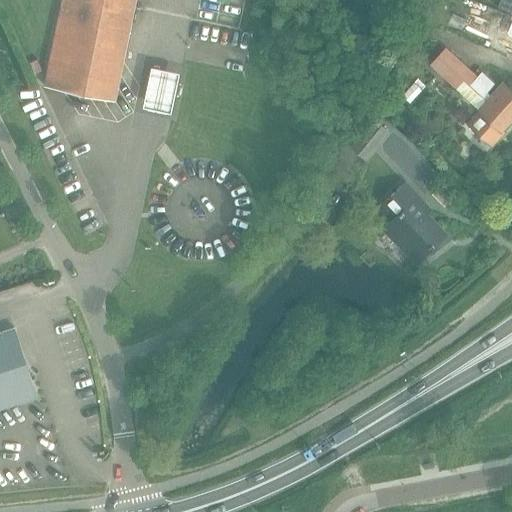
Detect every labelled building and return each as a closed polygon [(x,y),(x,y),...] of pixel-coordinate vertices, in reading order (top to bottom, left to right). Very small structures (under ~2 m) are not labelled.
[(59,0),(43,81),(113,96),(133,0),(59,0)] [(428,0),(423,21),(438,25),(444,0),(428,0)] [(450,0),(448,6),(485,22),(489,14),(456,0),(450,0)] [(442,24),(455,30),(460,16),(447,11),(442,24)] [(481,70),(475,76),(444,47),(428,64),(477,111),(464,124),(489,147),(501,135),(498,133),(511,118),(511,92),(501,82),(489,95),(485,91),(494,82),(481,70)] [(399,71),(400,73),(411,61),(398,48),(389,57),(394,61),(377,78),(385,85),(399,71)] [(178,71),(149,65),(142,106),(171,112),(178,71)] [(14,77),(14,86),(35,86),(35,76),(14,77)] [(402,95),(410,102),(425,84),(418,77),(402,95)] [(351,147),(364,157),(386,131),(373,120),(351,147)] [(399,237),(418,258),(445,233),(418,205),(422,201),(404,182),(380,205),(392,218),(383,227),(395,240),(399,237)] [(14,328),(0,332),(0,408),(36,397),(14,328)]
